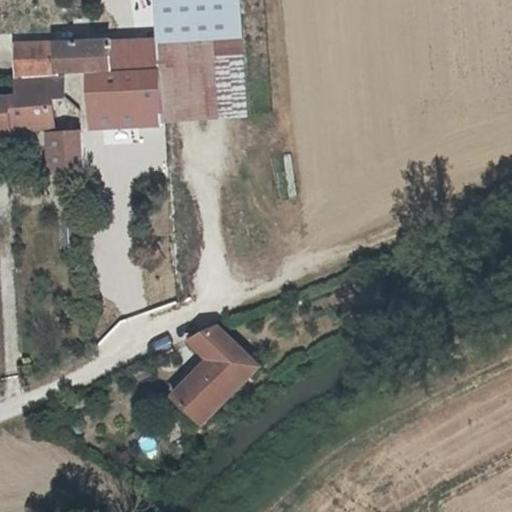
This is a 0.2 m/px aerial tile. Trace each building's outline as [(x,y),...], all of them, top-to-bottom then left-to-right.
[(163,0),(166,43),(249,38),(247,0),(163,0)] [(249,38),(166,43),(172,123),(253,118),(249,38)] [(20,87),(66,84),(65,75),(96,73),(98,126),(172,123),(166,43),(17,52),(20,87)] [(66,84),(20,87),(21,103),(0,103),(0,128),(58,126),(57,103),(68,102),(66,84)] [(87,171),(85,135),(59,135),(61,173),(87,171)] [(194,340),(216,360),(248,387),(269,367),(223,327),(194,340)] [(248,387),(216,360),(179,397),(209,425),(248,387)] [(32,372),(23,374),(24,381),(34,379),(32,372)]
